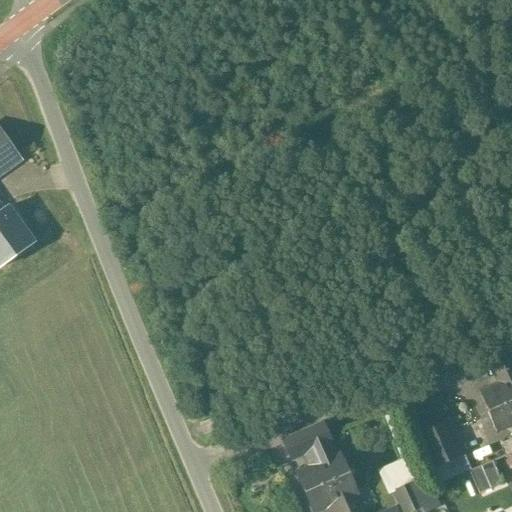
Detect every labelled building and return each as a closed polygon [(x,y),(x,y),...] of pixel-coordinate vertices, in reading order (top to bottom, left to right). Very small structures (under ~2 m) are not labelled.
[(0,149),(0,212),(1,211),(0,209),(0,175),(12,166),(0,149)] [(0,212),(0,266),(0,267),(0,265),(0,263),(13,256),(14,257),(32,244),(6,208),(1,211),(0,212)] [(511,362),(511,360),(492,369),(499,384),(480,393),(488,412),(511,401),(511,362)] [(511,401),(488,412),(497,431),(511,423),(511,401)] [(213,419),(199,425),(204,436),(217,430),(213,419)] [(449,421),(416,436),(431,468),(463,454),(449,421)] [(322,424),(284,441),(291,459),(309,451),(310,451),(309,449),(329,440),(322,424)] [(329,440),(309,449),(310,451),(309,451),(313,461),(314,461),(315,464),(296,473),(305,493),(347,474),(339,454),(336,455),(329,440)] [(492,461),(469,471),(479,494),(502,484),(492,461)] [(355,493),(347,474),(305,493),(314,511),(333,503),(336,511),(359,511),(352,494),(355,493)] [(413,485),(425,511),(429,511),(444,505),(431,477),(413,485)] [(410,485),(397,491),(401,501),(415,495),(410,485)] [(415,495),(401,501),(406,511),(419,505),(415,495)]
